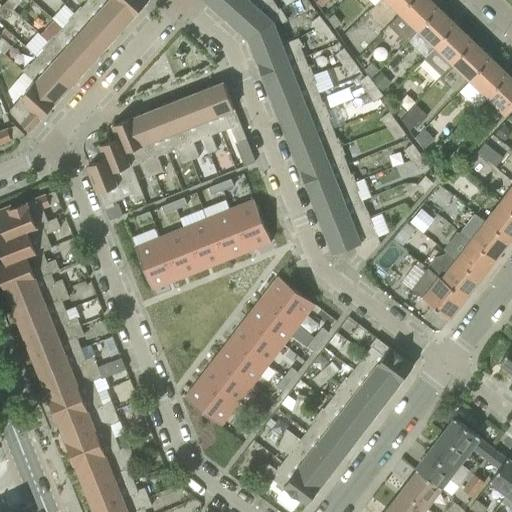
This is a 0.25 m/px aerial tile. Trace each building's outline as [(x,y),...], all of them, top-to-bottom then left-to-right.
[(8,0),(6,2),(14,10),(23,0),(22,0),(8,0)] [(115,0),(87,0),(85,3),(119,33),(134,17),(115,0)] [(115,0),(134,17),(149,1),(148,0),(115,0)] [(207,0),(220,11),(229,0),(207,0)] [(229,0),(220,11),(234,24),(256,0),(229,0)] [(280,9),(273,0),(256,0),(234,24),(249,37),(280,9)] [(387,0),(401,13),(402,13),(414,0),(387,0)] [(430,0),(414,0),(402,13),(401,13),(390,25),(407,42),(419,30),(439,9),(430,0)] [(14,10),(6,2),(4,5),(0,1),(0,13),(6,19),(14,10)] [(85,3),(81,7),(70,19),(104,50),(119,33),(85,3)] [(281,8),(280,9),(249,37),(256,55),(284,45),(283,44),(277,28),(289,21),(281,8)] [(457,25),(439,9),(419,30),(407,42),(425,59),(426,58),(437,47),(436,47),(457,25)] [(336,28),(342,23),(335,14),(328,19),(336,28)] [(319,33),(328,26),(320,16),(312,22),(319,33)] [(70,19),(69,20),(56,36),(90,66),(104,50),(70,19)] [(454,63),(474,42),(457,25),(436,47),(437,47),(426,58),(443,74),(454,63)] [(335,36),(328,26),(319,33),(326,43),(335,36)] [(56,36),(44,49),(41,52),(75,83),(90,66),(56,36)] [(0,49),(5,54),(12,46),(2,37),(0,40),(0,49)] [(305,57),(301,48),(303,47),(299,38),(283,44),(284,45),(256,55),(263,73),(305,57)] [(474,42),(454,63),(471,80),(492,59),(474,42)] [(344,66),(353,59),(345,48),(336,55),(344,66)] [(41,52),(29,65),(26,69),(60,99),(75,83),(41,52)] [(310,65),(309,66),(305,57),(263,73),(270,91),(314,74),(310,65)] [(353,59),(344,66),(351,75),(360,69),(353,59)] [(492,59),(471,80),(489,97),(509,76),(492,59)] [(373,78),(380,71),(373,65),(366,72),(373,78)] [(36,84),(24,97),(45,116),(60,99),(26,69),(23,72),(36,84)] [(382,71),(373,80),(384,90),(393,82),(382,71)] [(319,93),(316,83),(317,82),(314,74),(270,91),(278,109),(319,93)] [(359,81),(367,92),(376,85),(368,74),(359,81)] [(507,114),(511,108),(511,78),(509,76),(489,97),(507,114)] [(222,131),(232,127),(238,142),(246,139),(224,82),(206,89),(222,131)] [(384,96),(376,85),(367,92),(375,102),(384,96)] [(212,134),(222,131),(206,89),(187,96),(204,138),(203,138),(209,154),(218,150),(212,134)] [(325,102),(323,102),(319,93),(278,109),(285,127),(328,110),(325,102)] [(169,104),(192,161),(200,157),(194,142),(203,138),(204,138),(187,96),(169,104)] [(24,97),(23,98),(22,98),(11,110),(13,114),(22,124),(30,132),(45,116),(24,97)] [(167,152),(177,149),(183,165),(192,161),(169,104),(151,111),(167,152)] [(412,133),(428,116),(416,104),(402,120),(412,133)] [(401,118),(407,112),(403,109),(398,114),(401,118)] [(333,129),(329,119),(331,119),(328,110),(285,127),(292,145),(333,129)] [(164,171),(158,156),(167,152),(151,111),(133,118),(155,174),(164,171)] [(389,129),(398,122),(390,112),(381,118),(389,129)] [(133,118),(115,125),(120,138),(131,166),(132,166),(141,162),(147,177),(155,174),(133,118)] [(398,122),(389,129),(397,139),(405,133),(398,122)] [(16,126),(0,132),(0,131),(0,144),(24,134),(16,126)] [(504,141),(510,134),(501,126),(495,134),(504,141)] [(339,138),(337,138),(333,129),(292,145),(299,163),(342,146),(339,138)] [(426,129),(416,139),(426,148),(435,139),(426,129)] [(143,194),(138,182),(132,166),(131,166),(120,138),(102,145),(107,158),(118,188),(120,187),(129,183),(130,185),(135,197),(143,194)] [(487,161),(495,151),(485,143),(477,153),(487,161)] [(412,161),(421,154),(413,144),(404,150),(412,161)] [(348,165),(344,155),(345,154),(342,146),(299,163),(306,181),(348,165)] [(421,154),(412,161),(420,171),(429,165),(421,154)] [(89,166),(106,209),(115,205),(113,201),(124,197),(120,187),(118,188),(107,158),(89,166)] [(353,174),(352,174),(348,165),(306,181),(313,200),(357,182),(353,174)] [(425,193),(434,183),(426,176),(417,186),(425,193)] [(231,179),(220,183),(223,190),(234,186),(231,179)] [(362,201),(358,191),(360,190),(357,182),(313,200),(320,218),(362,201)] [(220,183),(209,188),(212,195),(223,190),(220,183)] [(511,188),(501,203),(511,210),(511,188)] [(60,201),(56,191),(0,215),(0,219),(7,238),(49,222),(43,208),(60,201)] [(185,197),(173,202),(176,209),(187,204),(185,197)] [(231,209),(248,252),(272,242),(255,199),(231,209)] [(367,210),(366,210),(362,201),(320,218),(328,236),(371,218),(367,210)] [(165,213),(176,209),(173,202),(162,206),(165,213)] [(511,210),(501,203),(486,222),(510,240),(511,237),(511,210)] [(248,252),(231,209),(207,218),(224,261),(248,252)] [(422,209),(411,222),(424,232),(435,219),(422,209)] [(153,218),(150,211),(139,216),(142,223),(153,218)] [(207,218),(184,228),(201,270),(224,261),(207,218)] [(357,252),(366,260),(381,243),(371,218),(328,236),(335,254),(354,246),(357,252)] [(7,238),(0,241),(0,252),(3,253),(7,264),(42,250),(43,252),(50,249),(45,234),(60,228),(57,219),(49,222),(7,238)] [(486,222),(472,241),(495,259),(510,240),(486,222)] [(178,280),(201,270),(184,228),(160,237),(178,280)] [(495,259),(472,241),(460,232),(445,251),(457,260),(481,279),(495,259)] [(136,247),(153,290),(178,280),(160,237),(136,247)] [(42,250),(7,264),(0,266),(0,278),(2,279),(7,291),(50,274),(58,271),(55,261),(47,264),(43,252),(42,250)] [(442,279),(466,298),(481,279),(457,260),(442,279)] [(432,304),(450,318),(466,298),(442,279),(428,269),(412,289),(425,299),(432,304)] [(54,284),(50,274),(7,291),(14,309),(65,289),(62,281),(54,284)] [(263,297),(300,325),(315,304),(279,276),(263,297)] [(22,328),(65,311),(61,301),(68,298),(65,289),(14,309),(22,328)] [(300,325),(263,297),(248,317),(284,345),(300,325)] [(441,330),(450,318),(432,304),(423,317),(441,330)] [(69,321),(65,311),(22,328),(29,347),(80,327),(77,318),(69,321)] [(248,317),(232,337),(269,365),(284,345),(248,317)] [(368,331),(359,325),(352,335),(360,341),(368,331)] [(83,335),(80,327),(29,347),(37,367),(81,349),(76,338),(83,335)] [(322,342),(329,332),(323,328),(315,337),(322,342)] [(107,348),(111,346),(116,344),(113,337),(104,340),(107,348)] [(253,385),(269,365),(232,337),(217,357),(253,385)] [(308,347),(314,351),(322,342),(315,337),(308,347)] [(370,346),(372,347),(366,354),(402,382),(414,366),(377,338),(370,346)] [(349,357),(356,346),(347,340),(340,350),(349,357)] [(511,347),(501,362),(511,370),(511,347)] [(36,371),(38,377),(42,378),(45,387),(97,367),(93,357),(86,360),(81,349),(37,367),(38,368),(36,371)] [(358,362),(359,363),(354,370),(390,397),(402,382),(366,354),(366,356),(364,355),(358,362)] [(238,405),(253,385),(217,357),(201,377),(238,405)] [(102,379),(126,369),(122,358),(97,367),(45,387),(49,397),(47,400),(49,406),(53,407),(54,410),(98,392),(93,380),(101,377),(102,379)] [(333,361),(323,370),(330,378),(340,370),(333,361)] [(285,377),(291,382),(298,372),(292,368),(285,377)] [(320,386),(330,378),(323,370),(313,378),(320,386)] [(354,370),(347,380),(346,379),(341,384),(378,413),(390,397),(354,370)] [(238,405),(201,377),(185,397),(222,426),(238,405)] [(291,382),(285,377),(277,387),(283,391),(291,382)] [(335,393),(336,393),(331,401),(366,428),(378,413),(341,384),(335,393)] [(103,404),(98,392),(54,410),(55,413),(53,416),(56,422),(59,423),(63,432),(115,412),(111,401),(103,404)] [(296,403),(308,407),(311,398),(300,394),(296,403)] [(331,401),(324,410),(322,409),(317,415),(354,443),(366,428),(331,401)] [(305,417),(308,407),(296,403),(293,413),(305,417)] [(261,408),(254,417),(260,422),(267,412),(261,408)] [(123,433),(115,412),(63,432),(67,442),(65,445),(67,451),(71,452),(72,454),(116,437),(116,436),(123,433)] [(312,423),(313,424),(307,432),(342,459),(354,443),(317,415),(312,423)] [(247,427),(253,432),(260,422),(254,417),(247,427)] [(472,448),(488,461),(496,451),(480,438),(480,437),(456,419),(443,435),(467,453),(472,448)] [(287,429),(283,438),(331,474),(342,459),(307,432),(301,439),(287,429)] [(443,435),(430,452),(464,478),(470,471),(460,464),(467,453),(443,435)] [(121,449),(116,437),(72,454),(73,457),(71,460),(73,466),(77,467),(81,476),(133,456),(129,446),(121,449)] [(290,453),(283,463),(319,490),(331,474),(283,438),(280,445),(290,453)] [(490,480),(508,494),(511,488),(511,461),(508,459),(496,451),(488,461),(499,469),(490,480)] [(417,469),(419,471),(441,488),(449,478),(459,486),(464,478),(430,452),(417,469)] [(88,496),(89,497),(132,480),(127,469),(136,465),(133,456),(81,476),(84,486),(82,489),(85,495),(88,496)] [(266,464),(257,467),(307,505),(319,490),(283,463),(277,471),(266,464)] [(434,497),(441,488),(419,471),(405,489),(427,506),(435,497),(434,497)] [(469,482),(479,490),(485,482),(475,474),(469,482)] [(89,497),(94,511),(109,511),(148,497),(144,488),(136,491),(132,480),(89,497)] [(479,490),(469,482),(463,489),(473,497),(479,490)] [(397,511),(422,511),(427,506),(405,489),(391,507),(397,511)] [(109,511),(147,511),(146,508),(151,505),(148,497),(109,511)] [(471,508),(476,511),(485,511),(488,508),(477,500),(471,508)]
